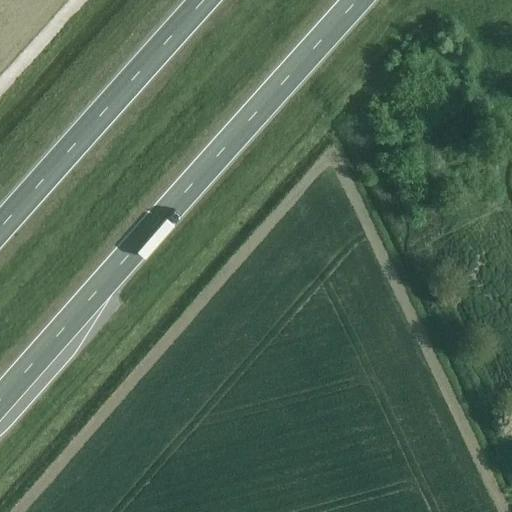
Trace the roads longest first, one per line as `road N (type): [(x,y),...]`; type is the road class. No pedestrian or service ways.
road 1 (trunk): [(0,400),(357,0)]
road 2 (track): [(511,486),(377,219)]
road 3 (trunk): [(199,0),(0,221)]
